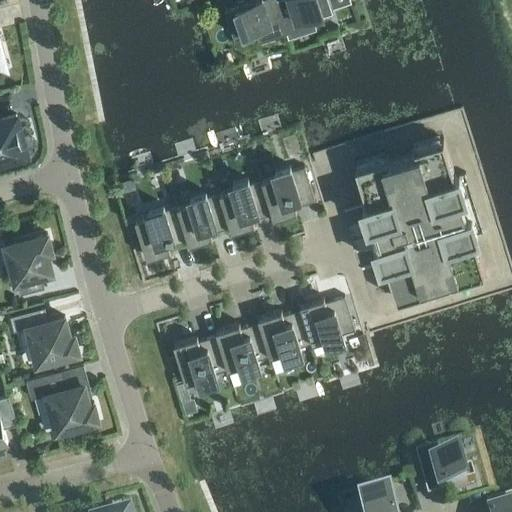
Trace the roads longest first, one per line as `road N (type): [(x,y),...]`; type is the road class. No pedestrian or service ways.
road 1 (residential): [(109,315),(341,244),(320,156)]
road 2 (residential): [(36,0),(72,175)]
road 3 (residential): [(0,496),(148,457)]
road 4 (residential): [(109,315),(148,457)]
road 5 (residential): [(72,175),(109,315)]
